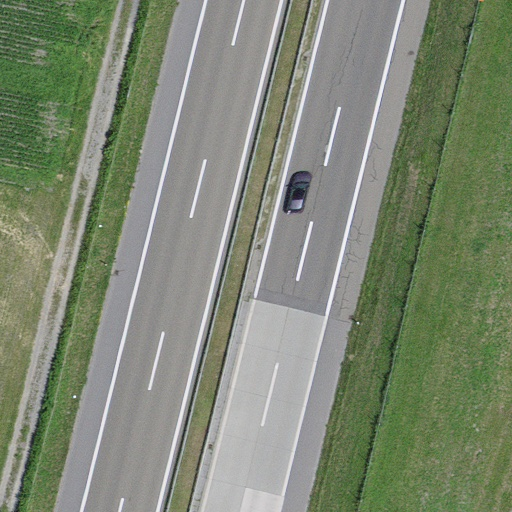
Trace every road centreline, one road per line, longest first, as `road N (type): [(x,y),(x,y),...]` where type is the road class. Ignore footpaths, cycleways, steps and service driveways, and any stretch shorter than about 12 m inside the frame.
road 1 (track): [(15,511),(145,0)]
road 2 (motorway): [(244,0),(119,511)]
road 3 (motorway): [(241,511),(366,0)]
